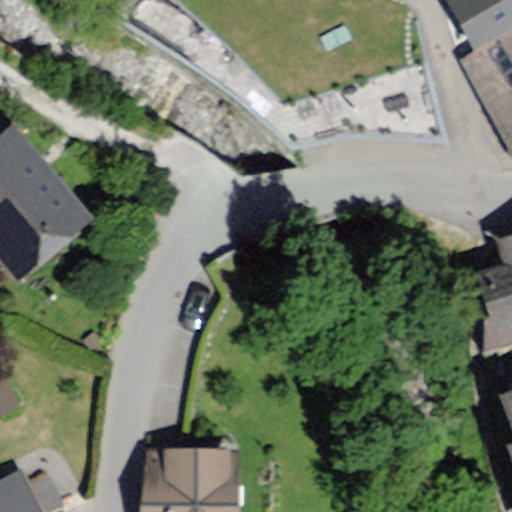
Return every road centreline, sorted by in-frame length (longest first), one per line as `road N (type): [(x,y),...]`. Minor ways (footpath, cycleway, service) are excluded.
road 1 (residential): [(511,199),(351,185),(243,205),(211,219),(171,269),(152,321),(118,511)]
road 2 (track): [(211,219),(183,175),(0,88)]
